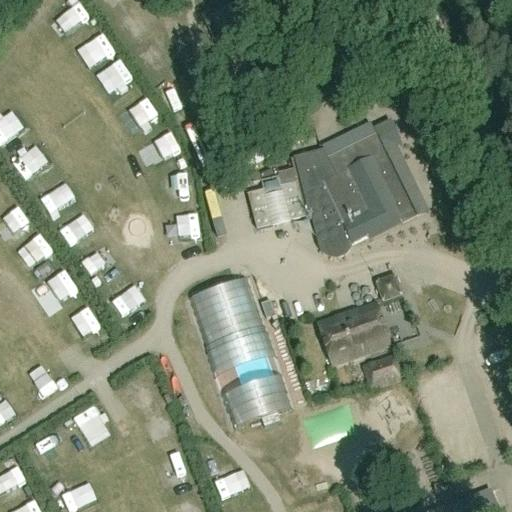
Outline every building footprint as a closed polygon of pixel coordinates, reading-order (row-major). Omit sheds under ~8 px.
[(6,0),(0,0),(0,11),(6,18),(15,9),(6,0)] [(210,21),(226,54),(258,38),(242,5),(210,21)] [(66,33),(84,20),(75,8),(57,21),(66,33)] [(281,75),(250,73),(248,103),(280,104),(281,75)] [(351,248),(351,246),(414,215),(384,153),(391,149),(382,132),(326,159),(322,151),(295,158),(315,240),(317,247),(319,252),(322,255),(327,259),(335,261),(342,259),(346,256),(350,251),(351,248)] [(156,153),(160,164),(175,158),(171,147),(156,153)] [(258,174),(251,176),(252,184),(260,183),(258,174)] [(290,222),(304,218),(295,184),(280,188),(280,191),(265,195),(264,192),(249,196),(258,230),(273,226),(275,235),(292,231),(290,222)] [(193,216),(174,219),(178,243),(197,240),(193,216)] [(78,267),(90,284),(108,271),(96,255),(78,267)] [(373,283),(381,306),(404,298),(395,275),(373,283)] [(275,318),(270,303),(260,306),(266,321),(275,318)] [(390,348),(375,306),(317,327),(332,369),(390,348)] [(402,380),(396,364),(393,357),(361,368),(370,396),(403,384),(402,380)] [(140,414),(147,433),(168,425),(161,406),(140,414)] [(85,408),(65,417),(73,436),(93,427),(85,408)] [(64,446),(52,427),(27,443),(39,462),(64,446)] [(157,454),(166,475),(184,468),(176,446),(157,454)] [(0,487),(15,482),(7,461),(0,464),(0,487)] [(212,493),(223,490),(218,473),(206,476),(212,493)] [(56,509),(74,501),(65,481),(46,490),(56,509)] [(171,497),(177,511),(192,511),(200,509),(192,488),(171,497)] [(497,511),(489,491),(433,511),(497,511)] [(35,511),(30,498),(10,505),(12,511),(35,511)] [(318,506),(318,511),(340,511),(339,503),(318,506)]
